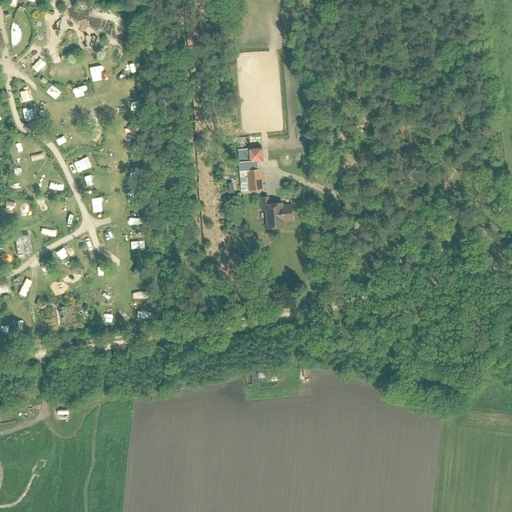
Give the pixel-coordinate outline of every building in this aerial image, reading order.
[(78,20),(82,14),(73,9),(70,15),(78,20)] [(54,63),(54,72),(65,72),(64,62),(54,63)] [(122,84),(123,92),(136,89),(135,82),(122,84)] [(108,98),(101,105),(112,116),(119,110),(108,98)] [(67,105),(68,120),(78,119),(77,105),(67,105)] [(263,161),(262,147),(247,148),(248,162),(263,161)] [(246,170),(248,191),(263,189),(260,169),(246,170)] [(25,178),(13,185),(17,192),(29,186),(25,178)] [(106,189),(116,189),(116,179),(106,179),(106,189)] [(90,180),(90,188),(99,189),(99,180),(90,180)] [(272,203),(271,196),(260,197),(261,210),(265,209),(267,229),(285,227),(285,222),(294,221),(293,204),(283,205),(283,202),(272,203)] [(32,199),(31,210),(41,210),(41,199),(32,199)] [(63,203),(55,203),(55,213),(63,213),(63,203)] [(59,257),(68,257),(68,246),(59,246),(59,257)] [(0,285),(0,293),(9,291),(7,284),(0,285)] [(5,298),(5,308),(15,308),(15,298),(5,298)] [(67,306),(58,307),(59,318),(68,317),(67,306)] [(0,326),(0,334),(9,335),(9,326),(0,326)] [(271,377),(270,373),(270,371),(257,374),(259,380),(271,377)]
